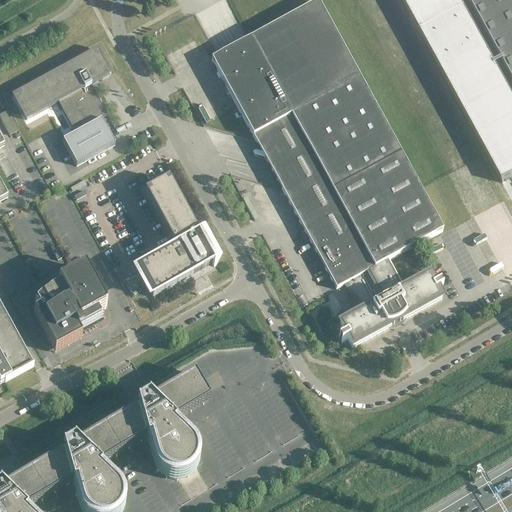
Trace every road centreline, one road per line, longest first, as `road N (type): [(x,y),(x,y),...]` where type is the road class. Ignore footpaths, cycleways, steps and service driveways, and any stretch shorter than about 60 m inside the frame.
road 1 (unclassified): [(252,282),(307,375),(340,399),(396,394),(511,320)]
road 2 (unclassified): [(252,282),(117,35),(117,0)]
road 3 (unclassified): [(0,417),(252,282)]
road 4 (unknown): [(128,168),(98,187),(117,246),(129,257),(149,257),(160,245),(155,222)]
